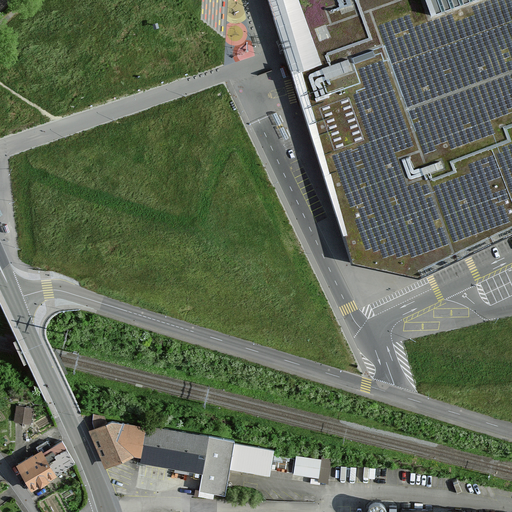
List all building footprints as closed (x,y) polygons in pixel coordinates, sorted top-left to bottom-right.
[(511,0),(266,0),(283,56),(351,263),(418,278),(511,233),(511,0)] [(276,112),(271,115),(276,127),(282,124),(276,112)] [(283,126),(277,129),(283,141),(289,138),(283,126)] [(32,408),(17,406),(15,421),(30,423),(32,408)] [(93,414),(92,422),(110,463),(133,453),(141,455),(146,427),(112,421),(108,423),(105,416),(93,414)] [(146,427),(141,455),(140,462),(202,473),(198,496),(213,498),(214,492),(225,494),(230,467),(234,443),(235,439),(146,424),(146,427)] [(39,452),(18,464),(32,488),(75,463),(62,441),(51,447),(47,440),(36,447),(39,452)] [(273,449),(234,443),(230,467),(269,473),(270,469),(272,455),(273,449)] [(294,458),(272,455),(270,469),(292,472),(294,458)] [(321,458),(296,455),(294,473),(318,477),(321,458)]
